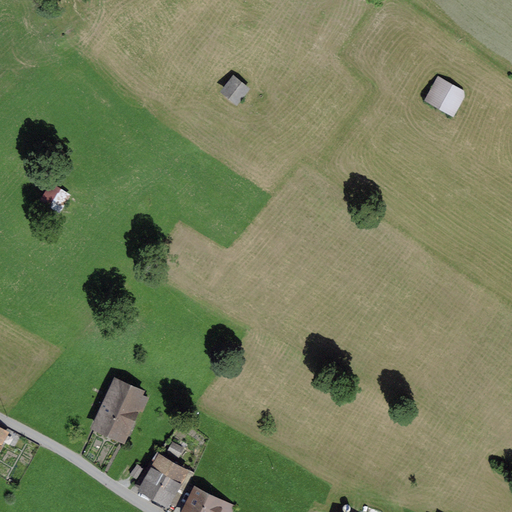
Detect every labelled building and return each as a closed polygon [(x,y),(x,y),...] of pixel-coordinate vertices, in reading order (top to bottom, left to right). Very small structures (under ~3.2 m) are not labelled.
[(234,78),(225,90),(237,100),(246,89),(234,78)] [(439,81),(430,97),(452,110),(461,94),(439,81)] [(53,187),(45,198),(58,207),(66,196),(53,187)] [(115,386),(104,410),(101,409),(94,423),(122,436),(133,412),(131,411),(134,405),(142,409),(147,398),(139,395),(142,389),(126,383),(123,390),(115,386)] [(181,454),(184,446),(172,442),(169,449),(181,454)] [(138,485),(165,500),(184,468),(157,453),(138,485)] [(137,464),(130,474),(136,478),(143,468),(137,464)] [(197,488),(185,511),(198,511),(204,501),(208,493),(197,488)] [(231,511),(235,507),(208,493),(204,501),(198,511),(213,511),(216,507),(224,511),(223,511),(231,511)]
